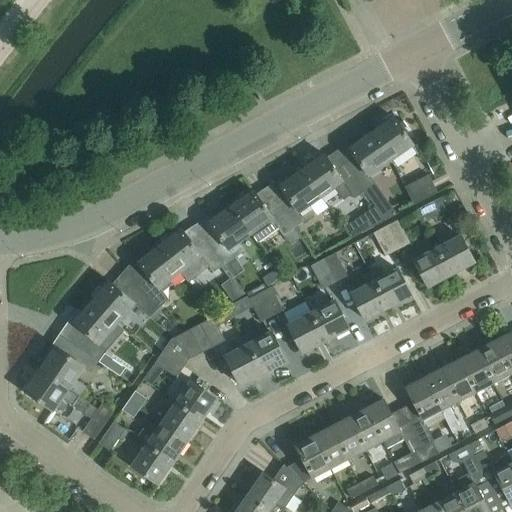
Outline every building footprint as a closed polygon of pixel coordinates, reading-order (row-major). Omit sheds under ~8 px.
[(393,118),(371,133),(390,161),(391,161),(413,146),(393,118)] [(355,157),(345,164),(364,192),(375,207),(385,221),(397,214),(369,176),(391,161),(390,161),(371,133),(349,149),(355,157)] [(323,154),(301,170),(320,197),(333,188),(342,200),(350,194),(353,199),(364,192),(345,164),(335,171),(323,154)] [(320,197),(301,170),(279,185),(285,193),(274,201),(293,228),(314,213),(309,205),(320,197)] [(404,187),(413,205),(438,193),(428,175),(404,187)] [(253,191),(230,207),(250,234),(271,219),(282,235),(293,228),(274,201),(264,207),(253,191)] [(417,210),(424,223),(447,210),(440,198),(417,210)] [(214,230),(204,238),(223,265),(234,257),(228,249),(250,234),(230,207),(209,222),(214,230)] [(351,239),(385,221),(375,207),(343,229),(351,239)] [(384,227),(396,249),(408,243),(396,221),(384,227)] [(396,249),(384,227),(372,233),(384,256),(396,249)] [(180,229),(159,246),(179,273),(200,256),(212,272),(223,265),(204,238),(193,245),(180,229)] [(460,236),(436,249),(451,276),(474,263),(460,236)] [(146,274),(135,284),(159,309),(168,301),(159,289),(179,273),(159,246),(138,262),(146,274)] [(451,276),(436,249),(414,261),(428,288),(451,276)] [(333,254),(322,260),(334,282),(345,276),(333,254)] [(334,282),(322,260),(309,266),(321,289),(334,282)] [(397,270),(374,282),(388,309),(412,296),(397,270)] [(359,278),(364,287),(351,294),(365,321),(388,309),(374,282),(369,273),(359,278)] [(109,282),(91,302),(119,326),(136,306),(149,318),(159,309),(135,284),(124,295),(109,282)] [(260,292),(272,315),(283,309),(271,286),(260,292)] [(272,315),(260,292),(248,299),(260,321),(272,315)] [(325,342),(349,329),(334,301),(310,314),(325,342)] [(80,329),(70,343),(99,362),(107,350),(101,346),(119,326),(91,302),(73,322),(80,329)] [(325,342),(310,314),(288,325),(303,354),(325,342)] [(199,324),(210,347),(223,341),(211,318),(199,324)] [(210,347),(199,324),(188,329),(200,353),(210,347)] [(200,353),(188,329),(171,339),(189,358),(200,353)] [(511,334),(511,332),(510,330),(509,331),(503,334),(502,334),(499,334),(493,337),(492,339),(491,340),(492,342),(493,341),(510,375),(511,373),(511,334)] [(271,333),(247,345),(263,375),(286,362),(271,333)] [(189,358),(171,339),(162,352),(183,366),(189,358)] [(487,345),(475,351),(493,384),(510,375),(493,341),(492,342),(491,340),(486,343),(487,345)] [(99,362),(70,343),(63,353),(56,347),(40,370),(79,397),(86,387),(76,380),(85,369),(91,373),(99,362)] [(263,375),(247,345),(225,357),(240,386),(263,375)] [(469,354),(459,359),(476,393),(493,384),(475,351),(474,349),(468,352),(469,354)] [(183,366),(162,352),(154,363),(175,378),(183,366)] [(452,363),(441,369),(458,402),(476,393),(459,359),(457,360),(456,358),(451,361),(452,363)] [(435,372),(423,378),(443,417),(453,434),(461,430),(449,407),(458,402),(441,369),(440,369),(439,367),(434,370),(435,372)] [(79,397),(40,370),(25,392),(53,411),(62,399),(73,407),(79,397)] [(417,381),(405,387),(420,416),(410,421),(429,459),(438,454),(432,442),(433,441),(426,426),(443,417),(423,378),(422,376),(416,379),(417,381)] [(202,421),(217,399),(191,381),(176,403),(202,421)] [(135,392),(129,401),(140,409),(147,400),(135,392)] [(376,403),(365,408),(383,442),(386,448),(404,439),(411,453),(415,451),(421,463),(429,459),(410,421),(398,428),(383,399),(382,400),(381,398),(375,401),(376,403)] [(140,409),(129,401),(122,410),(133,418),(140,409)] [(202,421),(176,403),(161,424),(188,442),(202,421)] [(94,440),(113,412),(102,404),(82,432),(94,440)] [(383,442),(365,408),(364,409),(363,407),(358,410),(359,412),(348,418),(365,451),(383,442)] [(509,417),(505,408),(492,414),(497,423),(509,417)] [(342,421),(331,427),(348,460),(365,451),(348,418),(347,418),(346,416),(341,419),(342,421)] [(488,428),(483,418),(470,425),(474,435),(488,428)] [(511,435),(511,421),(495,430),(501,441),(511,435)] [(125,431),(125,430),(114,422),(99,443),(110,452),(121,436),(124,438),(127,433),(125,431)] [(161,424),(153,435),(143,428),(137,437),(147,444),(173,463),(188,442),(161,424)] [(324,430),(313,436),(330,469),(348,460),(331,427),(330,427),(329,425),(323,428),(324,430)] [(312,479),(330,469),(313,436),(312,436),(311,434),(306,437),(307,439),(295,445),(302,459),(286,467),(302,484),(312,479)] [(173,463),(147,444),(131,466),(158,485),(173,463)] [(511,462),(494,472),(483,451),(473,457),(487,482),(496,477),(511,506),(511,505),(511,462)] [(474,483),(456,492),(466,511),(488,511),(476,487),(487,482),(473,457),(463,462),(474,483)] [(400,474),(393,462),(379,470),(386,481),(400,474)] [(435,462),(422,469),(427,478),(440,471),(435,462)] [(273,480),(262,473),(261,475),(247,495),(270,511),(282,511),(302,484),(286,467),(283,465),(273,480)] [(427,478),(422,469),(408,476),(413,485),(427,478)] [(360,483),(364,492),(378,485),(373,476),(360,483)] [(405,489),(400,480),(387,487),(391,496),(405,489)] [(364,492),(360,483),(347,490),(351,499),(364,492)] [(448,496),(439,501),(444,511),(466,511),(456,492),(452,484),(443,488),(448,496)] [(270,511),(247,495),(239,507),(235,506),(230,511),(270,511)] [(444,511),(439,501),(421,510),(422,511),(444,511)] [(351,511),(337,502),(330,511),(351,511)]
